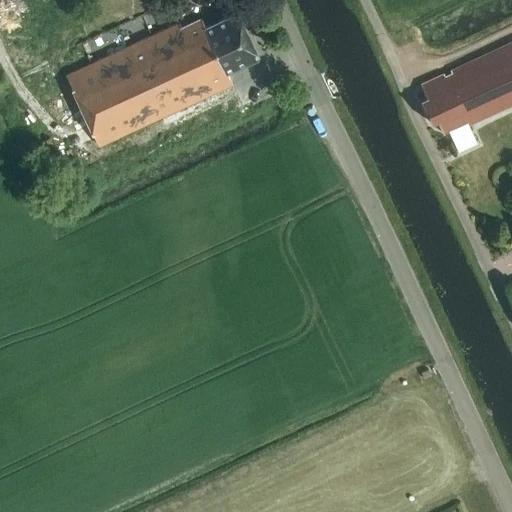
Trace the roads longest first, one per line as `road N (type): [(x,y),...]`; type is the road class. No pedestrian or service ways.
road 1 (tertiary): [(511,511),(273,0)]
road 2 (residential): [(511,312),(364,0)]
